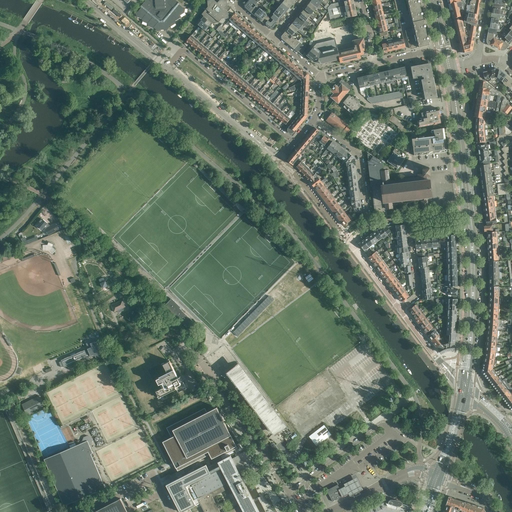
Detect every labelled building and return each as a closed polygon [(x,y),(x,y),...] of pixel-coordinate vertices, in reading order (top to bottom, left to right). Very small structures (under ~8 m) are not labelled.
[(175,0),(146,0),(142,6),(137,14),(137,15),(138,16),(139,16),(142,18),(142,20),(143,21),(145,21),(148,23),(148,25),(149,26),(150,25),(153,28),(154,27),(158,31),(160,28),(163,28),(166,30),(170,26),(173,23),(174,23),(175,22),(175,21),(177,18),(179,18),(180,17),(180,15),(182,12),(184,12),(185,11),(184,9),(177,3),(178,2),(175,0)] [(201,14),(204,16),(212,23),(219,22),(222,19),(228,18),(228,12),(231,8),(227,5),(226,0),(209,0),(207,0),(208,7),(204,11),(201,14)] [(249,0),(247,3),(245,5),(245,7),(251,12),(254,8),(251,6),(251,5),(253,3),(249,0)] [(281,4),(279,6),(286,12),(289,8),(282,2),(279,0),(276,0),(281,4)] [(315,0),(312,0),(311,2),(317,7),(318,8),(319,9),(321,7),(318,6),(320,4),(316,0),(315,0)] [(418,0),(407,0),(410,10),(421,8),(419,3),(420,3),(420,2),(420,1),(420,0),(419,0),(418,0)] [(462,10),(461,6),(462,6),(464,5),(466,5),(464,0),(463,0),(462,0),(462,1),(461,1),(461,0),(450,3),(448,4),(449,11),(452,10),(454,18),(461,16),(460,11),(462,10)] [(311,2),(308,6),(314,11),(316,9),(316,10),(318,8),(317,7),(311,2)] [(328,10),(339,7),(342,7),(341,2),(338,2),(333,3),(332,4),(331,4),(329,6),(327,8),(328,10)] [(384,5),(388,4),(387,3),(383,4),(383,3),(381,4),(373,6),(374,8),(373,9),(373,11),(374,11),(383,9),(382,6),(384,6),(384,5)] [(354,4),(345,6),(342,7),(343,9),(345,8),(346,12),(356,10),(354,4)] [(254,8),(251,12),(254,15),(259,9),(257,7),(258,7),(258,5),(256,5),(256,6),(254,8)] [(272,6),(276,10),(283,15),(286,12),(279,6),(277,8),(275,6),(274,5),(273,5),(272,6)] [(273,14),(274,14),(279,19),(283,15),(276,10),(272,6),(271,8),(272,10),(275,12),(273,14)] [(308,6),(305,9),(314,17),(315,15),(312,13),(314,11),(308,6)] [(329,16),(341,13),(339,7),(328,10),(329,16)] [(259,9),(254,15),(258,18),(264,10),(262,9),(261,10),(260,8),(259,9)] [(383,9),(374,11),(375,13),(374,14),(375,16),(376,16),(384,14),(383,11),(387,10),(387,8),(383,9)] [(410,10),(411,12),(413,22),(423,20),(422,16),(423,15),(423,14),(423,13),(422,13),(421,8),(410,10)] [(305,9),(301,13),(308,18),(310,16),(310,17),(313,20),(315,18),(314,17),(305,9)] [(264,10),(258,18),(261,21),(266,15),(268,13),(264,10)] [(356,10),(346,12),(347,15),(344,16),(345,18),(347,17),(357,15),(356,10)] [(301,13),(299,16),(305,22),(307,24),(309,25),(310,24),(308,23),(309,22),(306,20),(308,18),(301,13)] [(384,14),(376,16),(376,19),(376,21),(377,21),(377,22),(385,20),(384,16),(386,16),(388,15),(388,13),(384,14)] [(231,17),(230,18),(229,20),(233,24),(238,18),(235,16),(236,15),(235,14),(234,14),(231,17)] [(271,18),(273,20),(276,23),(279,19),(274,14),(271,17),(271,18)] [(266,15),(261,21),(265,24),(268,20),(269,19),(269,18),(266,15)] [(204,16),(200,20),(208,27),(212,23),(204,16)] [(305,22),(299,16),(295,20),(302,26),(304,27),(306,25),(306,26),(306,25),(307,27),(309,25),(307,24),(305,22)] [(476,26),(477,19),(464,17),(464,16),(463,21),(471,25),(472,25),(474,26),(475,26),(476,26)] [(239,17),(238,18),(233,24),(232,26),(233,27),(236,30),(242,22),(240,20),(240,19),(241,19),(240,18),(239,17)] [(385,20),(377,22),(377,24),(377,26),(378,27),(386,25),(388,24),(388,21),(391,20),(390,18),(385,20)] [(455,21),(454,21),(455,26),(456,26),(456,28),(471,25),(462,21),(458,19),(455,20),(455,21)] [(200,20),(197,24),(205,31),(208,27),(200,20)] [(268,20),(265,24),(270,28),(272,28),(276,23),(273,20),(271,22),(270,22),(268,20)] [(295,20),(292,24),(299,29),(303,32),(304,31),(302,30),(304,27),(302,26),(295,20)] [(423,20),(413,22),(414,28),(416,35),(426,33),(425,28),(426,27),(426,26),(426,25),(425,25),(423,20)] [(243,21),(242,22),(236,30),(235,31),(237,32),(239,29),(242,31),(247,25),(244,23),(245,22),(245,23),(245,22),(244,21),(243,21)] [(386,25),(378,27),(378,29),(378,30),(378,32),(379,32),(386,31),(388,31),(387,27),(394,25),(393,23),(388,24),(386,25)] [(247,25),(242,31),(241,32),(243,34),(244,32),(246,34),(251,29),(248,27),(249,26),(248,25),(249,25),(248,25),(248,24),(247,25)] [(292,24),(289,28),(295,32),(296,33),(297,31),(302,34),(303,33),(299,29),(292,24)] [(456,28),(458,36),(469,33),(471,25),(456,28)] [(251,29),(246,34),(251,38),(255,33),(253,31),(253,30),(254,30),(253,29),(253,28),(252,29),(252,28),(251,29)] [(414,28),(405,30),(409,48),(410,48),(410,49),(411,49),(419,47),(416,35),(414,28)] [(191,44),(196,38),(193,36),(197,32),(195,31),(193,33),(191,35),(188,38),(188,39),(186,41),(187,42),(188,43),(188,42),(189,42),(191,44)] [(290,34),(286,31),(282,36),(282,38),(287,42),(292,37),(291,35),(290,34)] [(255,33),(251,38),(255,42),(260,37),(257,34),(258,34),(258,33),(257,32),(256,32),(255,33)] [(429,44),(428,40),(429,40),(429,39),(429,38),(428,37),(426,33),(416,35),(419,47),(428,45),(429,44)] [(469,33),(458,36),(457,36),(459,42),(460,43),(466,42),(468,42),(468,39),(469,33)] [(494,34),(488,33),(487,39),(487,41),(487,42),(488,43),(489,44),(490,45),(492,46),(496,38),(498,34),(496,34),(494,34)] [(196,48),(200,42),(198,40),(201,36),(199,35),(196,39),(196,38),(191,44),(190,45),(191,45),(191,46),(192,46),(193,45),(196,48)] [(496,38),(492,46),(498,48),(501,40),(503,36),(501,35),(499,39),(496,38)] [(260,37),(255,42),(260,46),(264,40),(262,38),(262,37),(263,37),(262,36),(261,36),(260,37)] [(292,37),(287,42),(291,45),(295,40),(292,37)] [(295,40),(291,45),(294,49),(300,42),(301,40),(303,38),(301,37),(298,41),(296,39),(295,40)] [(200,51),(205,46),(202,44),(205,40),(204,39),(200,42),(196,48),(195,49),(196,49),(197,50),(198,49),(200,51)] [(265,39),(264,40),(260,46),(264,49),(269,44),(266,42),(267,41),(266,40),(265,39)] [(316,44),(314,46),(321,52),(337,48),(335,39),(316,44)] [(338,51),(339,59),(340,63),(361,58),(360,55),(363,54),(363,51),(366,50),(363,39),(353,41),(354,47),(348,49),(347,48),(347,49),(346,49),(345,49),(345,50),(338,51)] [(463,53),(472,50),(474,40),(468,39),(468,42),(467,42),(466,42),(460,43),(460,45),(459,45),(460,49),(462,49),(462,51),(461,51),(461,53),(462,53),(463,53)] [(501,40),(498,48),(500,49),(502,50),(503,50),(504,50),(505,49),(507,48),(511,43),(506,39),(504,41),(501,40)] [(300,42),(294,49),(298,52),(302,47),(304,45),(302,44),(303,42),(301,40),(300,42)] [(209,50),(207,48),(211,44),(208,42),(205,46),(200,51),(199,52),(200,53),(201,54),(202,54),(201,54),(202,53),(205,55),(209,50)] [(269,43),(269,44),(264,49),(261,53),(266,57),(269,53),(273,48),(270,46),(271,45),(270,44),(270,43),(269,43)] [(308,49),(305,52),(308,54),(307,55),(315,62),(320,63),(321,63),(339,59),(338,51),(337,48),(321,52),(314,46),(310,51),(309,50),(311,44),(310,43),(309,44),(308,49)] [(209,50),(205,55),(204,56),(204,57),(205,57),(206,58),(206,57),(207,57),(209,59),(214,54),(211,51),(214,48),(213,47),(212,46),(209,50)] [(273,48),(269,53),(266,57),(265,58),(267,60),(269,57),(271,59),(273,57),(277,51),(275,49),(275,48),(276,48),(275,47),(274,47),(273,48)] [(214,54),(209,59),(208,60),(209,60),(209,61),(210,62),(210,61),(211,61),(214,63),(218,57),(216,55),(219,51),(218,50),(214,54)] [(277,51),(273,57),(270,60),(272,61),(275,58),(277,60),(282,55),(279,53),(280,52),(279,51),(278,50),(277,51)] [(218,57),(214,63),(213,64),(213,65),(214,65),(215,65),(216,64),(218,67),(223,61),(220,59),(223,55),(221,54),(218,57)] [(282,55),(277,60),(282,64),(286,59),(284,57),(284,56),(283,55),(284,55),(283,54),(283,55),(283,54),(282,55)] [(223,61),(218,67),(217,68),(218,68),(218,69),(218,68),(219,69),(220,68),(223,70),(227,65),(225,63),(226,62),(226,61),(228,59),(226,58),(223,62),(223,61)] [(286,59),(282,64),(286,68),(290,62),(288,60),(289,59),(289,60),(289,59),(288,58),(287,58),(286,59)] [(291,72),(295,66),(292,64),(293,63),(292,62),(291,61),(290,62),(286,68),(283,72),(288,75),(289,73),(291,72)] [(416,65),(411,66),(413,79),(422,77),(423,79),(421,79),(422,81),(423,83),(422,83),(423,89),(424,89),(424,91),(424,92),(423,93),(423,94),(424,94),(425,94),(425,96),(424,96),(425,99),(437,97),(433,77),(432,77),(432,75),(433,75),(431,64),(429,63),(419,65),(418,63),(416,64),(416,65)] [(227,65),(223,70),(222,71),(222,72),(223,72),(224,73),(224,72),(227,74),(232,69),(227,65)] [(232,69),(227,74),(226,75),(227,76),(228,77),(229,76),(232,78),(236,73),(234,71),(235,70),(235,69),(237,67),(235,65),(232,69)] [(295,66),(291,72),(289,73),(291,75),(292,73),(295,75),(299,70),(297,68),(297,67),(298,67),(297,66),(296,66),(296,65),(295,66)] [(402,79),(402,81),(408,79),(405,67),(402,67),(402,66),(399,67),(402,79)] [(391,68),(388,69),(391,81),(396,80),(394,69),(391,70),(391,68)] [(236,73),(232,78),(231,79),(231,80),(232,80),(233,81),(233,80),(233,79),(236,82),(241,77),(242,75),(240,72),(241,70),(240,69),(238,71),(236,73)] [(300,69),(299,70),(295,75),(294,77),(292,79),(293,81),(296,78),(297,77),(299,79),(304,74),(301,72),(302,71),(301,70),(301,69),(300,69)] [(495,70),(491,70),(493,78),(497,77),(501,70),(499,69),(498,69),(495,70)] [(484,72),(485,78),(484,79),(485,79),(488,82),(495,87),(496,85),(494,84),(496,82),(495,81),(497,77),(493,78),(491,70),(488,71),(484,72)] [(501,70),(497,77),(499,79),(501,81),(503,79),(506,75),(501,70)] [(381,71),(378,72),(381,84),(386,82),(383,72),(381,72),(381,71)] [(304,74),(299,79),(301,81),(303,80),(309,80),(309,75),(309,74),(308,74),(308,73),(307,73),(306,72),(306,73),(305,73),(304,74)] [(370,73),(367,74),(370,86),(375,85),(373,74),(370,75),(370,73)] [(503,79),(501,81),(503,83),(503,84),(505,85),(510,78),(506,75),(503,79)] [(360,91),(366,90),(365,87),(362,76),(360,77),(359,76),(357,77),(360,91)] [(241,77),(236,82),(235,83),(236,83),(236,84),(236,83),(237,84),(238,83),(241,86),(245,80),(241,77)] [(331,91),(328,95),(331,97),(338,104),(349,90),(351,87),(342,79),(336,86),(335,85),(330,90),(331,91)] [(245,80),(241,86),(240,87),(241,87),(242,88),(242,87),(245,89),(250,84),(245,80)] [(250,84),(245,89),(244,90),(245,91),(246,92),(247,91),(250,93),(254,88),(252,86),(253,84),(253,83),(255,81),(253,80),(250,84)] [(479,87),(478,93),(500,97),(501,94),(486,83),(486,82),(480,81),(479,87)] [(254,88),(250,93),(249,94),(249,95),(250,95),(251,96),(251,95),(254,97),(259,92),(256,89),(257,88),(256,86),(254,88)] [(259,92),(254,97),(253,98),(254,98),(254,99),(255,100),(255,99),(256,98),(259,101),(263,95),(260,93),(264,89),(262,88),(259,92)] [(263,95),(259,101),(258,102),(259,103),(259,102),(260,103),(260,102),(263,105),(269,98),(269,97),(266,95),(268,93),(266,92),(265,93),(263,95)] [(478,93),(477,99),(499,102),(500,97),(478,93)] [(343,103),(349,108),(355,100),(349,95),(343,103)] [(502,102),(499,115),(500,115),(501,113),(502,110),(507,102),(508,101),(504,97),(502,102)] [(269,98),(263,105),(262,106),(263,106),(264,107),(265,106),(268,108),(272,103),(270,101),(271,99),(269,98)] [(476,105),(498,108),(499,102),(477,99),(476,105)] [(355,100),(349,108),(355,113),(361,105),(355,100)] [(272,103),(268,108),(267,109),(267,110),(268,110),(269,111),(269,110),(272,112),(277,107),(274,104),(275,103),(274,101),(272,103)] [(507,102),(502,110),(501,113),(506,116),(511,107),(508,104),(509,103),(507,102)] [(277,116),(281,111),(279,109),(282,105),(280,103),(277,107),(272,112),(271,113),(272,114),(273,115),(273,114),(274,114),(277,116)] [(476,105),(475,111),(493,114),(497,114),(498,108),(476,105)] [(366,109),(363,107),(353,119),(356,122),(360,115),(366,109)] [(440,110),(440,109),(436,110),(436,109),(433,110),(432,110),(425,112),(421,112),(423,120),(418,121),(419,126),(433,124),(437,124),(437,123),(441,122),(440,122),(440,117),(439,117),(439,116),(441,115),(440,110)] [(281,111),(277,116),(276,117),(276,118),(277,118),(278,119),(278,118),(279,117),(281,120),(286,115),(281,111)] [(475,111),(474,117),(476,117),(485,118),(488,119),(489,119),(490,116),(492,116),(493,114),(486,113),(475,111)] [(286,115),(281,120),(280,121),(281,121),(281,122),(281,121),(282,122),(283,121),(286,124),(287,122),(289,120),(290,118),(288,116),(290,114),(288,112),(286,115)] [(328,121),(327,122),(329,123),(330,123),(346,135),(351,128),(332,113),(330,115),(329,115),(327,118),(328,118),(326,120),(328,121)] [(298,115),(295,120),(300,124),(302,122),(303,122),(303,123),(304,122),(304,121),(305,121),(304,120),(298,115)] [(402,123),(392,116),(389,120),(399,127),(398,128),(401,130),(405,123),(403,122),(402,123)] [(295,120),(291,124),(296,129),(299,126),(299,127),(300,126),(301,126),(300,126),(301,125),(300,124),(295,120)] [(289,126),(288,128),(287,129),(287,130),(287,131),(288,131),(288,132),(289,133),(290,133),(291,133),(292,133),(293,133),(293,132),(294,132),(295,131),(295,132),(296,131),(297,131),(297,130),(296,129),(291,124),(290,125),(289,126)] [(310,131),(311,132),(316,137),(321,132),(315,127),(312,130),(312,129),(311,129),(310,130),(310,131)] [(412,139),(412,142),(414,156),(445,152),(443,139),(446,139),(444,128),(431,130),(432,134),(432,136),(412,139)] [(306,136),(307,137),(312,141),(316,137),(311,132),(308,135),(308,134),(307,135),(306,135),(306,136)] [(323,137),(320,140),(319,142),(322,144),(321,146),(323,147),(324,145),(329,139),(329,138),(327,137),(327,138),(324,136),(323,137)] [(303,141),(309,146),(312,141),(307,137),(305,139),(304,139),(304,138),(303,139),(303,140),(302,140),(303,141)] [(298,145),(299,146),(305,150),(309,146),(303,141),(301,144),(300,143),(299,144),(298,145)] [(327,148),(327,149),(331,152),(337,145),(336,144),(337,144),(335,142),(334,143),(332,141),(330,144),(327,148)] [(337,145),(331,152),(330,153),(332,155),(333,154),(335,155),(341,148),(340,147),(341,147),(339,146),(337,145)] [(295,149),(296,150),(301,155),(305,150),(299,146),(297,148),(296,148),(296,147),(295,148),(295,149)] [(395,147),(393,151),(394,152),(387,161),(397,168),(404,159),(403,158),(406,155),(395,147)] [(339,158),(345,151),(345,150),(343,149),(341,148),(335,155),(334,156),(337,158),(338,157),(339,158)] [(291,153),(290,155),(289,155),(289,156),(289,157),(289,156),(290,157),(287,160),(293,165),(293,164),(300,155),(301,156),(302,155),(301,155),(296,150),(293,153),(293,152),(292,152),(292,153),(291,153)] [(345,151),(339,158),(343,161),(344,161),(349,154),(347,152),(345,151)] [(381,162),(367,152),(369,165),(380,164),(381,162)] [(349,154),(344,161),(346,163),(355,158),(349,154)] [(356,165),(355,158),(346,163),(346,166),(356,165)] [(298,165),(297,166),(299,169),(298,169),(299,170),(299,171),(300,171),(301,170),(306,165),(301,161),(300,162),(300,163),(299,163),(298,165),(297,165),(298,165)] [(383,168),(382,163),(381,162),(380,164),(369,165),(371,185),(375,216),(387,215),(387,211),(396,210),(396,204),(392,205),(392,208),(386,208),(385,202),(384,202),(383,198),(382,198),(380,197),(379,196),(379,194),(379,193),(379,191),(381,190),(382,189),(382,186),(383,185),(381,171),(382,171),(381,168),(383,168)] [(306,165),(301,170),(304,173),(303,173),(304,174),(303,175),(304,175),(305,174),(310,170),(306,165)] [(392,205),(396,204),(421,201),(422,207),(428,206),(426,197),(431,196),(430,190),(430,189),(429,189),(429,187),(429,186),(430,186),(429,180),(427,180),(426,174),(430,174),(429,167),(422,168),(423,174),(418,174),(418,177),(389,181),(388,170),(382,171),(381,171),(383,185),(382,186),(382,189),(381,190),(379,191),(379,193),(379,194),(379,196),(380,197),(382,198),(383,198),(384,202),(385,202),(386,208),(392,208),(392,205)] [(309,179),(311,182),(312,182),(311,183),(314,187),(321,182),(321,181),(318,177),(316,175),(317,174),(321,171),(319,169),(315,173),(314,174),(309,179)] [(310,170),(305,174),(308,177),(307,178),(307,177),(306,178),(307,179),(308,179),(309,179),(314,174),(310,170)] [(490,170),(480,171),(480,172),(480,176),(481,176),(481,180),(481,184),(482,184),(492,183),(496,182),(495,181),(492,181),(491,172),(494,172),(494,170),(490,170)] [(321,182),(314,187),(317,191),(325,185),(326,184),(324,182),(328,179),(326,177),(323,180),(321,181),(321,182)] [(492,183),(482,184),(482,185),(481,185),(482,188),(483,193),(482,193),(483,196),(483,197),(484,197),(493,196),(497,195),(497,193),(493,193),(492,185),(496,184),(496,182),(492,183)] [(505,194),(504,183),(497,184),(498,195),(505,194)] [(325,185),(317,191),(321,195),(328,190),(325,185)] [(328,190),(321,195),(324,200),(331,194),(328,190)] [(331,194),(324,200),(327,204),(334,198),(331,194)] [(334,198),(327,204),(330,208),(338,203),(334,198)] [(351,202),(352,205),(353,208),(354,208),(354,211),(356,211),(361,211),(360,200),(351,202)] [(338,203),(330,208),(334,212),(341,207),(339,204),(340,203),(339,202),(338,203)] [(341,207),(334,212),(337,217),(344,211),(341,207)] [(344,211),(337,217),(340,221),(347,215),(344,211)] [(347,215),(340,221),(344,226),(344,225),(345,226),(348,224),(347,223),(351,220),(349,217),(350,216),(349,214),(347,216),(347,215)] [(43,219),(37,226),(42,229),(43,227),(45,229),(49,235),(62,227),(59,221),(50,226),(47,223),(43,219)] [(384,231),(383,229),(382,228),(381,229),(380,228),(377,230),(380,234),(379,235),(382,238),(383,239),(385,237),(387,239),(389,237),(388,235),(387,235),(384,231)] [(373,233),(372,233),(378,241),(382,238),(379,235),(380,234),(377,230),(375,231),(374,231),(373,232),(373,233)] [(368,236),(368,237),(374,244),(378,241),(372,233),(370,235),(369,236),(368,236)] [(365,238),(363,240),(369,247),(369,248),(374,244),(368,237),(367,237),(366,238),(365,238)] [(369,247),(363,240),(362,240),(361,241),(361,242),(359,243),(358,244),(361,248),(362,247),(365,252),(366,251),(367,250),(369,248),(369,247)] [(376,252),(370,256),(368,257),(370,259),(370,260),(371,261),(372,262),(379,256),(380,256),(376,251),(376,252)] [(379,256),(372,262),(373,264),(373,265),(374,266),(375,266),(382,261),(383,260),(380,256),(379,256)] [(382,261),(375,266),(376,268),(377,269),(377,270),(378,270),(386,265),(383,260),(382,261)] [(410,266),(409,262),(400,264),(400,267),(402,267),(403,269),(404,269),(405,272),(411,272),(410,266)] [(386,265),(378,270),(380,272),(380,273),(381,274),(382,275),(389,270),(390,269),(389,269),(386,265)] [(389,270),(382,275),(383,277),(383,278),(384,279),(385,279),(392,274),(393,273),(391,271),(394,268),(392,267),(389,269),(390,269),(389,270)] [(392,274),(385,279),(385,280),(385,281),(386,281),(387,282),(388,284),(396,278),(393,273),(392,274)] [(103,278),(99,280),(103,288),(107,286),(103,278)] [(396,278),(388,284),(389,285),(389,286),(390,286),(392,288),(399,282),(401,281),(400,279),(398,280),(396,278)] [(395,292),(403,286),(406,284),(406,282),(406,281),(401,285),(399,282),(392,288),(392,289),(393,290),(394,291),(395,292)] [(122,283),(119,287),(126,294),(130,290),(122,283)] [(444,291),(446,291),(448,291),(447,295),(452,295),(453,295),(453,297),(456,298),(456,296),(456,295),(457,295),(457,293),(457,292),(457,289),(456,289),(453,289),(453,288),(453,286),(453,287),(448,287),(448,286),(445,286),(444,289),(444,291)] [(402,287),(395,292),(395,294),(396,294),(397,295),(398,296),(405,291),(406,291),(403,287),(402,287)] [(406,291),(398,296),(398,297),(398,298),(399,299),(400,299),(402,301),(403,302),(406,300),(405,298),(410,295),(409,293),(408,293),(406,291)] [(273,300),(269,296),(233,332),(237,336),(237,337),(273,300)] [(169,301),(164,305),(187,327),(188,326),(190,329),(194,325),(196,323),(193,319),(192,321),(185,313),(186,312),(180,307),(172,298),(169,301)] [(122,299),(111,305),(114,311),(125,306),(122,299)] [(412,307),(411,306),(408,309),(408,310),(410,312),(410,313),(411,314),(412,314),(412,315),(420,309),(416,304),(412,307)] [(420,309),(412,315),(413,316),(413,318),(414,319),(415,319),(423,313),(420,309)] [(423,313),(415,319),(417,321),(417,322),(418,323),(419,323),(426,318),(426,317),(423,313)] [(426,317),(426,318),(419,323),(420,325),(420,327),(421,328),(422,328),(429,322),(430,322),(426,317)] [(430,322),(429,322),(422,328),(423,330),(424,331),(424,332),(425,333),(426,333),(429,330),(433,327),(430,322)] [(428,332),(426,334),(428,336),(431,340),(438,334),(435,330),(433,328),(430,331),(428,332)] [(446,332),(446,333),(445,335),(449,335),(449,341),(450,341),(450,342),(454,342),(455,342),(455,333),(446,332)] [(436,347),(437,347),(438,349),(438,350),(441,353),(444,352),(447,351),(446,343),(445,343),(444,339),(442,337),(441,338),(438,334),(431,340),(436,347)] [(86,343),(88,348),(87,349),(88,350),(85,351),(85,350),(61,360),(61,361),(59,362),(61,367),(64,366),(64,367),(79,361),(90,356),(91,357),(95,356),(96,359),(101,355),(100,353),(103,352),(98,340),(95,341),(94,340),(86,343)] [(449,343),(446,343),(447,351),(450,350),(454,350),(454,345),(454,342),(450,342),(450,341),(449,341),(448,341),(449,343)] [(156,391),(158,395),(159,394),(160,396),(176,388),(175,387),(181,384),(180,382),(181,381),(179,377),(180,376),(178,377),(169,361),(164,363),(165,365),(163,366),(164,367),(164,366),(168,373),(156,379),(157,379),(159,378),(161,382),(159,384),(160,383),(162,387),(156,391)] [(240,364),(236,367),(250,385),(242,391),(274,433),(286,425),(273,408),(240,364)] [(483,368),(483,369),(482,372),(487,378),(494,372),(495,372),(493,369),(492,370),(483,368)] [(323,372),(279,402),(288,416),(333,385),(328,378),(327,378),(323,372)] [(494,372),(487,378),(487,379),(488,381),(489,380),(490,382),(498,377),(498,376),(495,372),(494,372)] [(493,387),(501,381),(502,381),(504,379),(501,375),(498,376),(498,377),(490,382),(492,385),(491,385),(493,387)] [(242,379),(237,383),(242,390),(247,386),(242,379)] [(497,391),(504,385),(507,383),(504,379),(502,381),(501,381),(493,387),(495,389),(497,391)] [(504,385),(497,391),(499,393),(498,394),(500,396),(510,388),(507,383),(504,385)] [(510,388),(500,396),(502,398),(504,400),(511,394),(511,393),(511,389),(511,388),(510,388)] [(39,396),(22,404),(27,415),(44,406),(39,396)] [(171,437),(163,442),(170,456),(177,471),(208,455),(213,464),(219,461),(223,459),(222,456),(234,449),(235,449),(237,448),(236,445),(223,419),(222,418),(220,414),(217,407),(216,408),(213,409),(207,412),(205,408),(166,428),(171,437)] [(328,431),(324,425),(309,436),(316,446),(327,438),(329,436),(331,435),(328,431)] [(410,427),(407,431),(411,435),(413,432),(411,430),(412,429),(415,432),(416,430),(410,425),(409,427),(410,427)] [(91,444),(92,440),(91,437),(87,436),(84,437),(82,441),(80,441),(79,443),(77,443),(78,445),(70,448),(44,459),(64,506),(72,502),(105,488),(105,487),(96,467),(98,467),(97,464),(95,465),(94,461),(96,460),(90,445),(91,444)] [(272,444),(270,445),(278,455),(281,453),(273,443),(272,444)] [(231,455),(223,459),(219,461),(213,464),(207,467),(206,464),(166,485),(179,511),(180,511),(199,502),(204,511),(259,511),(245,484),(239,472),(243,470),(237,457),(233,459),(231,455)] [(339,489),(343,497),(349,493),(350,496),(363,489),(357,477),(344,483),(345,486),(339,489)] [(338,484),(327,490),(332,501),(344,496),(338,484)] [(445,504),(446,504),(454,507),(458,508),(458,509),(462,510),(463,510),(465,502),(454,499),(454,498),(448,496),(445,504)] [(127,511),(121,499),(94,511),(127,511)] [(409,511),(410,510),(411,507),(407,506),(407,505),(406,505),(402,504),(402,503),(402,502),(400,501),(397,500),(395,499),(392,499),(389,499),(390,500),(389,500),(388,503),(385,502),(364,511),(409,511)] [(462,510),(461,511),(467,511),(470,504),(465,502),(463,510),(462,510)]
